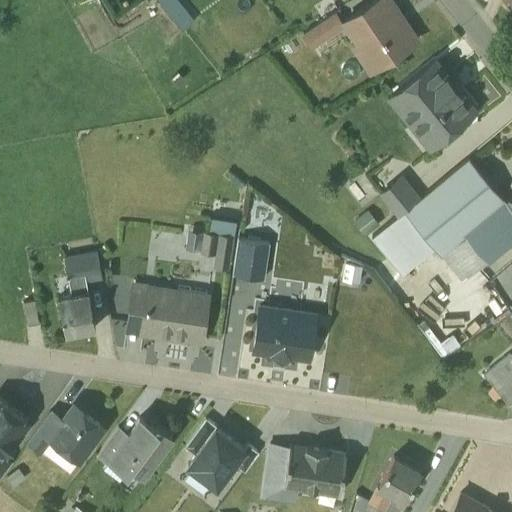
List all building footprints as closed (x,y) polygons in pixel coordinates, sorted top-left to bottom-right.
[(199,23),(181,0),(161,0),(187,32),(199,23)] [(395,0),(363,0),(344,13),(354,28),(357,26),(377,55),(369,61),(370,62),(416,31),(395,0)] [(332,6),(302,26),(311,40),(342,20),(332,6)] [(433,54),(390,88),(430,137),(440,129),(448,132),(455,126),(455,117),(472,103),(433,54)] [(439,247),(457,233),(493,203),(505,193),(469,149),(418,191),(403,203),(434,241),(439,247)] [(418,191),(400,170),(379,187),(396,208),(403,203),(418,191)] [(511,201),(505,193),(493,203),(457,233),(439,247),(461,273),(511,232),(511,201)] [(434,241),(403,203),(370,230),(401,268),(434,241)] [(377,217),(368,206),(358,216),(367,226),(377,217)] [(211,212),(209,225),(235,227),(236,214),(211,212)] [(216,229),(203,227),(200,247),(213,249),(216,229)] [(227,230),(223,263),(232,264),(236,231),(227,230)] [(268,238),(237,233),(232,268),(263,273),(268,238)] [(97,249),(81,251),(84,268),(86,277),(101,274),(98,256),(97,249)] [(81,251),(64,255),(66,271),(84,268),(81,251)] [(341,272),(358,276),(361,261),(345,257),(341,272)] [(84,268),(66,271),(70,291),(57,293),(64,330),(94,325),(86,277),(84,268)] [(207,291),(132,280),(127,315),(143,318),(142,325),(182,331),(183,333),(198,335),(200,333),(207,291)] [(34,299),(23,301),(27,323),(38,322),(34,299)] [(314,308),(258,300),(252,344),(308,352),(314,308)] [(511,351),(508,347),(483,367),(506,395),(511,390),(511,351)] [(0,397),(0,452),(26,417),(0,397)] [(102,423),(73,402),(61,418),(50,433),(78,455),(102,423)] [(48,408),(27,436),(40,446),(50,433),(61,418),(48,408)] [(154,424),(139,413),(127,430),(109,454),(109,455),(126,467),(130,462),(142,471),(149,462),(165,441),(171,432),(156,421),(154,424)] [(195,450),(214,423),(216,421),(205,413),(183,442),(195,450)] [(117,423),(97,449),(108,457),(109,455),(109,454),(127,430),(117,423)] [(243,444),(214,423),(195,450),(187,460),(216,481),(233,458),(243,444)] [(259,492),(295,497),(298,481),(283,479),(287,450),(288,439),(267,436),(259,492)] [(247,439),(243,444),(233,458),(244,466),(258,447),(247,439)] [(165,441),(149,462),(151,464),(167,443),(165,441)] [(345,447),(304,441),(303,453),(298,481),(339,487),(345,447)] [(393,449),(376,479),(377,479),(368,495),(380,502),(390,487),(402,494),(418,464),(393,449)] [(303,453),(287,450),(283,479),(298,481),(303,453)] [(505,511),(459,486),(444,511),(505,511)] [(402,494),(390,487),(380,502),(393,509),(402,494)] [(380,502),(368,495),(360,510),(364,511),(391,511),(393,509),(380,502)] [(87,511),(89,509),(74,501),(67,511),(87,511)]
